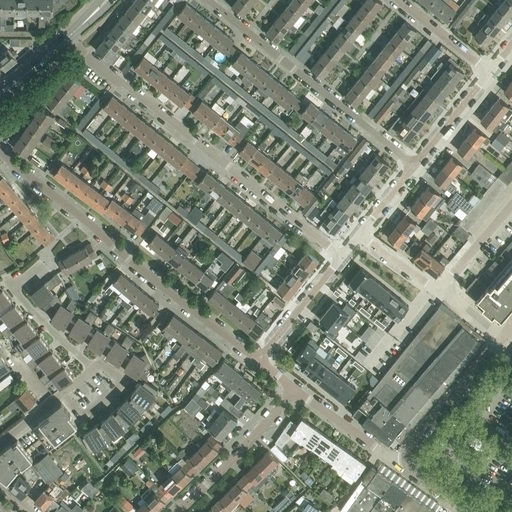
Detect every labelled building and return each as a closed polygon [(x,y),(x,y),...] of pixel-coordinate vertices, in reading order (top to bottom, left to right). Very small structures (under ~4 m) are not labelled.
[(14,13),(13,0),(0,0),(1,13),(1,22),(6,22),(6,13),(14,13)] [(26,13),(26,0),(13,0),(14,13),(26,13)] [(39,14),(39,0),(26,0),(26,13),(39,14)] [(39,0),(39,14),(39,26),(45,26),(45,14),(52,14),(52,10),(63,2),(68,8),(73,4),(70,0),(39,0)] [(153,4),(148,0),(134,0),(132,3),(145,13),(150,7),(156,12),(159,8),(153,3),(153,4)] [(243,15),(250,5),(243,0),(235,0),(231,6),(243,15)] [(299,14),(307,4),(301,0),(291,0),(288,5),(299,14)] [(337,13),(344,3),(340,0),(333,9),(337,13)] [(378,0),(359,0),(363,3),(375,12),(382,3),(378,0)] [(437,13),(445,2),(446,0),(431,0),(427,5),(437,13)] [(473,4),(473,3),(470,0),(462,9),(470,16),(477,7),(473,4)] [(508,16),(511,11),(511,3),(507,0),(502,0),(497,7),(508,16)] [(186,22),(196,10),(186,2),(177,14),(186,22)] [(456,10),(445,2),(437,13),(447,21),(456,10)] [(145,13),(132,3),(125,12),(138,22),(145,13)] [(367,22),(375,12),(363,3),(355,12),(367,22)] [(323,17),(330,7),(326,4),(319,14),(323,17)] [(169,17),(177,8),(173,5),(165,14),(169,17)] [(292,23),(299,14),(288,5),(281,14),(292,23)] [(501,25),(508,16),(497,7),(490,16),(501,25)] [(333,9),(325,19),(329,22),(337,13),(333,9)] [(470,16),(462,9),(451,24),(455,27),(466,13),(470,16)] [(196,29),(205,18),(196,10),(186,22),(196,29)] [(138,22),(125,12),(118,21),(131,32),(131,31),(138,22)] [(359,31),(367,22),(355,12),(348,22),(359,31)] [(493,35),(501,25),(490,16),(485,13),(478,22),(482,26),(493,35)] [(162,26),(169,17),(165,14),(158,23),(162,26)] [(298,27),(292,23),(281,14),(273,23),(284,32),(289,27),(294,31),(298,27)] [(315,26),(323,17),(319,14),(311,23),(315,26)] [(205,37),(214,25),(205,18),(196,29),(205,37)] [(321,31),(329,22),(325,19),(317,28),(321,31)] [(131,32),(118,21),(110,31),(128,45),(136,35),(131,31),(131,32)] [(405,21),(397,30),(408,39),(413,34),(418,38),(421,34),(405,21)] [(352,40),(359,31),(348,22),(340,31),(352,40)] [(155,36),(162,26),(158,23),(151,32),(155,36)] [(277,42),(284,32),(273,23),(265,33),(277,42)] [(308,35),(315,26),(311,23),(304,32),(308,35)] [(215,44),(224,33),(214,25),(205,37),(215,44)] [(163,31),(172,38),(176,34),(167,26),(163,31)] [(485,45),(493,35),(482,26),(474,36),(485,45)] [(314,41),(321,31),(317,28),(310,37),(314,41)] [(401,49),(408,39),(397,30),(390,40),(401,49)] [(128,45),(110,31),(103,40),(116,51),(116,50),(121,44),(125,48),(128,45)] [(344,50),(352,40),(340,31),(333,41),(344,50)] [(147,45),(155,36),(151,32),(144,42),(147,45)] [(300,45),(308,35),(304,32),(296,42),(300,45)] [(158,37),(167,44),(170,40),(162,33),(158,37)] [(233,40),(224,33),(215,44),(229,56),(235,48),(230,45),(233,40)] [(186,42),(176,34),(172,38),(182,46),(186,42)] [(302,47),(306,50),(314,41),(310,37),(302,47)] [(428,39),(420,49),(424,52),(432,42),(428,39)] [(116,51),(103,40),(95,50),(113,64),(119,56),(121,53),(116,50),(116,51)] [(180,48),(170,40),(167,44),(176,52),(180,48)] [(401,49),(390,40),(382,49),(393,58),(394,57),(398,61),(403,56),(398,52),(401,49)] [(337,59),(344,50),(333,41),(325,50),(337,59)] [(140,55),(147,45),(144,42),(136,51),(140,55)] [(195,49),(186,42),(182,46),(192,53),(195,49)] [(292,55),(300,45),(296,42),(288,51),(292,55)] [(434,44),(424,56),(432,63),(442,51),(434,44)] [(306,50),(302,47),(295,56),(303,64),(312,54),(306,50)] [(189,55),(180,48),(176,52),(186,59),(189,55)] [(241,71),(250,59),(241,51),(240,52),(235,48),(229,56),(234,60),(231,63),(241,71)] [(17,60),(16,59),(8,49),(2,54),(0,51),(0,62),(5,69),(17,60)] [(205,57),(195,49),(192,53),(201,61),(205,57)] [(386,67),(393,58),(382,49),(375,58),(386,67)] [(417,61),(424,52),(420,49),(413,58),(417,61)] [(329,68),(337,59),(325,50),(318,59),(329,68)] [(132,65),(140,55),(136,51),(128,61),(132,65)] [(199,63),(189,55),(186,59),(196,67),(199,63)] [(143,75),(153,63),(143,56),(134,67),(134,68),(134,67),(140,72),(139,72),(143,75)] [(424,72),(432,63),(424,56),(416,66),(421,70),(424,72)] [(219,69),(205,57),(201,61),(216,73),(219,69)] [(437,67),(443,72),(455,82),(455,81),(463,71),(458,67),(457,66),(458,64),(450,57),(445,63),(441,61),(437,67)] [(378,77),(386,67),(375,58),(367,68),(378,77)] [(409,70),(417,61),(413,58),(405,67),(409,70)] [(250,78),(259,66),(250,59),(241,71),(245,74),(241,79),(246,84),(250,78)] [(322,78),(329,68),(318,59),(310,69),(322,78)] [(153,83),(162,71),(165,67),(156,60),(153,64),(153,63),(143,75),(144,75),(149,79),(149,80),(153,83)] [(125,73),(132,65),(128,61),(121,70),(125,73)] [(208,71),(199,63),(196,67),(206,75),(208,71)] [(259,86),(269,74),(259,66),(250,78),(259,86)] [(413,80),(421,70),(416,66),(408,76),(413,80)] [(402,80),(409,70),(405,67),(398,77),(402,80)] [(383,81),(378,77),(367,68),(360,77),(371,86),(376,90),(383,81)] [(233,80),(219,69),(216,73),(229,84),(233,80)] [(162,90),(171,78),(162,71),(153,83),(153,82),(159,87),(158,87),(162,90)] [(455,82),(443,72),(435,81),(447,91),(448,91),(447,91),(455,81),(455,82)] [(73,93),(81,83),(69,73),(68,74),(69,74),(64,79),(61,83),(73,93)] [(269,93),(278,81),(269,74),(259,86),(260,86),(257,89),(266,97),(269,93)] [(405,89),(413,80),(408,76),(401,86),(405,89)] [(363,95),(371,86),(360,77),(352,86),(363,95)] [(394,89),(402,80),(398,77),(390,86),(394,89)] [(171,98),(181,86),(171,78),(162,90),(163,90),(168,94),(167,94),(171,98)] [(217,90),(221,94),(225,90),(224,90),(228,86),(218,78),(215,82),(220,87),(217,90)] [(511,79),(503,91),(511,97),(511,79)] [(242,87),(233,80),(229,84),(239,91),(242,87)] [(279,101),(288,89),(278,81),(269,93),(279,101)] [(447,92),(447,91),(435,81),(427,91),(440,101),(439,100),(447,91),(447,92)] [(73,93),(61,83),(57,89),(56,88),(53,92),(53,93),(65,102),(73,93)] [(182,103),(190,94),(181,86),(171,98),(172,98),(172,97),(177,102),(181,105),(182,103)] [(237,94),(228,86),(224,90),(225,90),(234,98),(237,94)] [(356,105),(363,95),(352,86),(344,96),(356,105)] [(387,98),(394,89),(390,86),(383,95),(387,98)] [(398,99),(405,89),(401,86),(393,95),(398,99)] [(252,95),(242,87),(239,91),(249,99),(251,96),(252,95)] [(295,109),(301,101),(296,98),(297,97),(288,89),(279,101),(288,108),(291,105),(295,109)] [(439,101),(440,101),(427,91),(420,101),(432,111),(432,110),(431,110),(439,101)] [(95,103),(91,108),(95,111),(103,101),(92,92),(87,97),(95,103)] [(57,111),(65,102),(53,93),(49,98),(45,102),(57,111)] [(112,114),(122,102),(118,99),(118,100),(112,95),(113,95),(112,94),(103,107),(112,114)] [(187,107),(195,98),(190,94),(182,103),(187,107)] [(234,98),(243,105),(246,101),(237,94),(234,98)] [(261,103),(252,95),(251,96),(249,99),(258,107),(261,103)] [(379,108),(387,98),(383,95),(375,105),(379,108)] [(390,109),(398,99),(393,95),(385,105),(390,109)] [(498,97),(489,109),(505,121),(506,120),(508,122),(511,117),(511,108),(509,106),(498,97)] [(192,111),(200,101),(195,98),(187,107),(192,111)] [(202,119),(211,107),(202,99),(200,101),(192,111),(196,114),(202,118),(201,119),(202,119)] [(246,101),(243,105),(249,110),(252,106),(246,101)] [(309,120),(319,108),(309,101),(306,105),(301,101),(295,109),(309,120)] [(432,111),(420,101),(413,109),(412,110),(424,120),(431,111),(432,111)] [(121,122),(131,110),(127,107),(122,103),(122,102),(112,114),(121,122)] [(271,111),(261,103),(258,107),(268,115),(271,111)] [(371,118),(379,108),(375,105),(367,115),(371,118)] [(378,123),(390,109),(385,105),(374,119),(378,123)] [(54,115),(41,106),(34,117),(47,126),(54,115)] [(424,121),(424,120),(412,110),(413,109),(409,106),(403,113),(402,112),(399,116),(404,120),(416,130),(416,129),(423,120),(424,121)] [(211,126),(221,114),(211,107),(202,119),(205,122),(206,121),(211,126)] [(87,120),(95,111),(91,108),(83,117),(87,120)] [(252,112),(257,117),(260,113),(255,108),(252,112)] [(318,127),(328,116),(319,108),(309,120),(315,125),(312,129),(316,132),(319,128),(318,127)] [(505,121),(489,109),(480,120),(491,128),(496,132),(500,127),(503,129),(508,123),(505,121)] [(131,129),(140,117),(137,114),(136,115),(131,110),(121,122),(127,126),(123,130),(128,134),(131,129)] [(81,132),(91,140),(94,136),(88,131),(103,113),(99,111),(85,129),(85,128),(81,132)] [(285,122),(271,111),(268,115),(281,125),(285,122)] [(260,113),(257,117),(262,121),(263,121),(266,117),(260,113)] [(220,134),(230,122),(221,114),(211,126),(217,130),(216,131),(220,134)] [(328,135),(338,124),(328,116),(318,127),(319,128),(328,135)] [(416,130),(404,120),(399,116),(387,130),(393,135),(397,131),(401,134),(401,135),(402,136),(403,135),(408,140),(416,130)] [(39,136),(47,126),(34,117),(27,127),(39,136)] [(64,127),(67,122),(60,117),(57,121),(64,127)] [(79,130),(87,120),(83,117),(75,127),(79,130)] [(140,137),(150,125),(146,122),(140,118),(141,117),(140,117),(131,129),(140,137)] [(230,142),(238,132),(243,136),(249,127),(240,120),(235,126),(230,122),(220,134),(221,134),(226,138),(230,142)] [(275,124),(270,120),(266,124),(272,129),(275,124)] [(299,133),(285,122),(281,125),(296,137),(299,133)] [(269,132),(278,140),(281,137),(281,136),(285,132),(275,124),(272,129),(269,132)] [(337,143),(347,131),(338,124),(328,135),(337,143)] [(149,144),(159,132),(155,129),(155,130),(150,125),(140,137),(149,144)] [(475,126),(466,138),(476,146),(481,140),(487,144),(490,139),(485,135),(486,135),(475,126)] [(32,146),(39,136),(27,127),(20,137),(32,146)] [(305,144),(311,137),(301,130),(299,133),(296,137),(305,144)] [(344,155),(357,139),(347,131),(337,143),(338,143),(335,148),(344,155)] [(501,131),(496,138),(505,145),(510,149),(511,146),(511,141),(509,139),(510,139),(501,131)] [(159,152),(168,140),(165,137),(164,137),(159,133),(159,132),(149,144),(159,152)] [(235,145),(243,136),(238,132),(230,142),(235,145)] [(285,132),(281,137),(290,144),(293,140),(293,139),(285,132)] [(48,135),(44,139),(51,145),(52,143),(61,149),(63,145),(48,135)] [(103,143),(94,136),(91,140),(100,147),(103,143)] [(239,149),(247,139),(243,136),(235,145),(239,149)] [(25,156),(32,146),(20,137),(13,147),(25,156)] [(311,138),(311,137),(305,144),(315,152),(318,148),(309,141),(311,138)] [(364,138),(353,152),(358,156),(369,141),(364,138)] [(472,152),(476,146),(466,138),(457,149),(467,158),(468,157),(472,161),(477,156),(472,152)] [(505,145),(496,138),(491,144),(500,151),(505,145)] [(51,145),(44,139),(42,143),(49,148),(51,145)] [(247,159),(257,147),(247,139),(239,149),(238,151),(242,154),(248,158),(247,159)] [(168,159),(178,147),(174,144),(174,145),(168,140),(169,140),(168,140),(159,152),(168,159)] [(294,140),(291,144),(300,151),(303,147),(294,140)] [(257,166),(266,155),(267,155),(268,153),(262,149),(266,145),(261,141),(261,142),(257,147),(247,159),(251,162),(252,161),(257,166)] [(112,151),(103,143),(100,147),(109,155),(112,151)] [(186,157),(187,155),(183,152),(178,148),(178,147),(168,159),(178,167),(186,157)] [(313,155),(303,147),(300,151),(310,159),(313,155)] [(327,156),(318,148),(315,152),(324,159),(327,156)] [(122,159),(112,151),(109,155),(119,162),(122,159)] [(373,151),(365,162),(368,164),(380,174),(381,174),(381,173),(388,164),(383,160),(384,159),(382,158),(373,151)] [(352,163),(358,156),(353,152),(347,159),(345,162),(349,165),(351,162),(352,163)] [(30,160),(37,166),(42,159),(34,153),(32,156),(30,160)] [(328,156),(327,156),(324,159),(333,167),(336,163),(334,161),(336,159),(332,156),(329,154),(328,156)] [(266,174),(276,162),(267,155),(266,155),(257,166),(261,169),(266,173),(266,174)] [(310,159),(319,166),(322,162),(313,155),(310,159)] [(452,156),(443,167),(453,175),(458,169),(463,173),(467,168),(462,164),(452,156)] [(183,171),(191,161),(186,157),(178,167),(183,171)] [(131,166),(122,159),(119,162),(128,170),(131,166)] [(187,175),(196,165),(191,161),(183,171),(187,175)] [(275,182),(285,170),(276,162),(266,174),(270,177),(276,181),(275,181),(275,182)] [(328,174),(331,170),(322,162),(319,166),(328,174)] [(347,167),(349,165),(345,162),(343,164),(337,171),(343,175),(348,168),(347,167)] [(63,182),(71,171),(61,163),(58,168),(53,165),(49,170),(54,174),(53,174),(63,182)] [(479,163),(475,169),(492,183),(494,181),(497,177),(479,163)] [(84,164),(80,170),(85,173),(89,167),(84,164)] [(373,183),(380,174),(368,164),(361,174),(373,184),(373,183)] [(192,179),(200,169),(196,165),(187,175),(192,179)] [(141,174),(131,166),(128,170),(138,178),(141,174)] [(94,171),(89,167),(85,173),(90,177),(94,171)] [(448,181),(453,175),(443,167),(434,178),(444,186),(449,190),(450,189),(453,192),(456,187),(448,181)] [(511,178),(511,172),(505,167),(502,172),(511,180),(511,178)] [(197,183),(205,172),(200,169),(192,179),(197,183)] [(492,183),(475,169),(470,174),(488,188),(490,186),(492,183)] [(285,189),(294,177),(285,170),(275,182),(279,185),(280,184),(285,188),(285,189)] [(73,189),(80,178),(71,171),(63,182),(73,189)] [(206,191),(216,178),(210,174),(211,174),(207,171),(205,172),(197,183),(206,191)] [(294,197),(307,180),(308,179),(299,172),(295,177),(294,177),(285,189),(289,192),(294,196),(294,197)] [(511,180),(502,172),(497,177),(507,184),(507,185),(511,180)] [(11,186),(0,173),(0,192),(1,194),(11,186)] [(333,173),(328,179),(333,183),(338,177),(333,173)] [(150,181),(141,174),(138,178),(147,185),(150,181)] [(365,193),(373,184),(361,174),(353,184),(365,193),(365,194),(366,193),(365,193)] [(503,189),(507,184),(497,177),(494,181),(503,189)] [(82,196),(90,185),(80,178),(73,189),(82,196)] [(216,198),(226,186),(225,185),(225,186),(220,182),(220,181),(216,178),(206,191),(216,198)] [(328,189),(333,183),(328,179),(323,185),(328,189)] [(304,204),(313,192),(307,188),(311,183),(307,180),(294,197),(298,200),(298,199),(304,203),(303,204),(304,204)] [(160,189),(150,181),(147,185),(157,193),(160,189)] [(494,181),(492,183),(490,186),(499,194),(503,189),(494,181)] [(113,186),(108,182),(105,186),(109,190),(113,186)] [(357,202),(365,193),(353,184),(345,193),(357,203),(358,203),(357,202)] [(92,203),(100,193),(90,185),(82,196),(92,203)] [(419,196),(435,208),(436,209),(445,198),(439,193),(428,185),(419,196)] [(19,195),(11,186),(1,194),(0,194),(0,202),(1,203),(6,200),(9,203),(19,195)] [(225,206),(235,193),(234,193),(229,189),(230,189),(226,186),(216,198),(225,206)] [(499,194),(490,186),(488,188),(486,190),(495,198),(499,194)] [(491,203),(495,198),(486,190),(482,195),(491,203)] [(318,191),(312,199),(317,202),(322,195),(318,191)] [(468,211),(470,209),(474,204),(469,200),(468,201),(465,199),(466,199),(457,191),(452,197),(461,204),(461,205),(468,211)] [(125,200),(129,195),(125,192),(121,197),(125,200)] [(103,209),(110,200),(100,193),(92,203),(102,211),(104,209),(103,209)] [(130,195),(129,195),(125,200),(130,203),(135,196),(131,193),(130,195)] [(234,213),(244,201),(244,200),(244,201),(238,197),(239,196),(235,193),(225,206),(234,213)] [(350,212),(357,203),(345,193),(337,203),(349,213),(350,213),(350,212)] [(27,204),(19,195),(9,203),(17,213),(27,204)] [(491,203),(482,195),(478,200),(487,208),(491,203)] [(156,213),(163,203),(153,196),(146,206),(156,213)] [(435,208),(430,204),(419,196),(410,207),(421,216),(421,215),(426,220),(435,208)] [(113,216),(121,205),(111,197),(110,200),(103,209),(104,209),(113,216)] [(446,204),(455,211),(460,205),(451,197),(446,204)] [(306,215),(317,202),(312,199),(302,212),(306,215)] [(487,208),(478,200),(474,204),(483,212),(487,208)] [(244,221),(254,208),(253,208),(248,204),(244,201),(234,213),(244,221)] [(342,222),(349,213),(337,203),(330,212),(330,213),(342,222),(342,223),(342,222)] [(25,222),(35,214),(27,204),(17,213),(25,222)] [(483,212),(474,204),(470,209),(479,217),(483,212)] [(123,223),(131,212),(121,205),(113,216),(123,223)] [(176,209),(186,216),(190,210),(189,210),(188,212),(179,205),(176,209)] [(167,206),(159,216),(164,220),(167,216),(172,210),(167,206)] [(139,235),(155,215),(148,210),(144,215),(135,207),(131,212),(123,223),(133,231),(134,230),(139,235)] [(253,228),(263,216),(257,212),(258,211),(254,208),(244,221),(253,228)] [(334,232),(342,222),(330,213),(330,212),(325,208),(320,213),(326,217),(322,222),(327,227),(328,228),(329,228),(334,232)] [(479,217),(470,209),(468,211),(466,214),(475,221),(479,217)] [(200,218),(190,210),(186,216),(195,224),(198,220),(200,218)] [(450,211),(445,215),(452,223),(456,219),(450,211)] [(33,231),(43,223),(35,214),(25,222),(33,231)] [(405,214),(396,225),(407,234),(411,228),(417,231),(420,226),(415,223),(416,222),(405,214)] [(475,221),(466,214),(462,218),(471,226),(475,221)] [(262,236),(273,223),(272,223),(267,219),(263,216),(253,228),(249,233),(253,237),(258,232),(262,236)] [(200,218),(198,220),(195,224),(205,232),(208,228),(198,220),(200,218)] [(430,218),(425,224),(432,230),(433,228),(436,230),(439,225),(430,218)] [(471,226),(462,218),(458,223),(459,224),(467,231),(471,226)] [(45,245),(55,237),(43,223),(33,231),(45,245)] [(269,247),(282,231),(281,231),(276,227),(276,226),(273,223),(262,236),(260,239),(269,247)] [(432,230),(425,224),(421,229),(428,235),(432,230)] [(470,233),(467,231),(459,224),(452,232),(463,241),(470,233)] [(402,239),(407,234),(396,225),(387,237),(403,249),(407,243),(402,239)] [(189,251),(183,247),(196,230),(192,226),(182,239),(178,244),(175,248),(167,258),(177,265),(184,256),(185,256),(189,251)] [(12,228),(6,231),(11,239),(17,236),(12,228)] [(217,235),(208,228),(205,232),(214,239),(217,235)] [(153,235),(149,232),(144,239),(148,242),(148,243),(157,250),(165,240),(155,232),(153,235)] [(4,243),(10,241),(6,233),(0,235),(4,243)] [(284,233),(277,242),(281,245),(288,236),(284,233)] [(226,243),(217,235),(214,239),(223,247),(226,243)] [(175,248),(165,240),(157,250),(167,258),(175,248)] [(406,251),(411,256),(420,244),(415,240),(406,251)] [(273,255),(281,245),(277,242),(269,252),(273,255)] [(425,267),(433,256),(427,251),(431,246),(426,242),(422,247),(413,258),(425,267)] [(98,255),(91,243),(74,252),(81,264),(92,258),(98,255)] [(236,250),(226,243),(223,247),(233,254),(236,250)] [(221,265),(226,269),(234,260),(222,250),(217,256),(224,262),(221,265)] [(245,258),(236,250),(233,254),(242,262),(245,258),(251,250),(245,258)] [(251,250),(245,258),(242,262),(251,269),(254,265),(261,257),(251,250)] [(319,260),(306,250),(299,260),(310,270),(311,270),(314,266),(313,266),(318,260),(318,261),(319,260)] [(70,270),(81,264),(74,252),(58,262),(65,274),(70,271),(70,270)] [(266,264),(273,255),(269,252),(262,261),(266,264)] [(186,273),(194,263),(185,256),(184,256),(177,265),(186,273)] [(449,260),(443,256),(439,261),(433,256),(425,267),(436,276),(449,260)] [(306,275),(310,270),(299,260),(291,270),(303,279),(306,275)] [(262,269),(266,264),(262,261),(254,271),(258,274),(265,279),(268,275),(262,269)] [(511,261),(494,283),(490,288),(487,286),(476,276),(475,277),(469,284),(465,288),(477,298),(484,304),(481,307),(492,316),(494,313),(501,319),(511,306),(511,261)] [(224,278),(230,283),(243,268),(235,262),(223,277),(224,278)] [(196,281),(204,271),(194,263),(186,273),(196,281)] [(361,267),(347,285),(354,291),(356,292),(359,289),(358,288),(370,274),(361,267)] [(120,273),(116,269),(111,275),(115,279),(113,282),(122,290),(130,280),(121,272),(120,273)] [(298,284),(303,279),(291,270),(284,279),(296,288),(299,285),(298,284)] [(206,289),(214,279),(204,271),(196,281),(206,289)] [(58,283),(59,283),(62,281),(57,272),(31,293),(41,305),(49,298),(53,303),(59,297),(55,293),(53,294),(50,290),(58,283)] [(370,274),(358,288),(359,289),(366,294),(377,280),(370,274)] [(218,306),(226,296),(226,297),(234,286),(230,283),(224,278),(217,287),(208,298),(218,306)] [(296,289),(296,288),(284,279),(276,288),(288,298),(291,294),(295,288),(296,289)] [(132,298),(140,288),(130,280),(122,290),(132,298)] [(377,280),(366,294),(373,300),(385,286),(377,280)] [(263,294),(267,283),(261,281),(256,292),(263,294)] [(72,298),(78,303),(81,300),(73,284),(66,288),(72,298)] [(0,306),(11,299),(3,289),(0,285),(0,306)] [(105,290),(109,294),(113,289),(109,285),(105,290)] [(385,286),(373,300),(381,306),(392,292),(385,286)] [(141,306),(149,296),(140,288),(132,298),(141,306)] [(392,292),(381,306),(388,312),(400,298),(392,292)] [(276,295),(271,300),(280,308),(285,302),(276,295)] [(155,309),(159,304),(149,296),(141,306),(151,314),(151,313),(155,317),(159,312),(155,309)] [(235,304),(226,297),(226,296),(218,306),(227,314),(235,304)] [(64,326),(73,313),(79,303),(78,303),(72,298),(71,299),(66,308),(61,304),(63,302),(59,297),(53,303),(58,308),(51,318),(64,326)] [(120,303),(124,307),(128,301),(124,298),(120,303)] [(388,312),(386,314),(396,321),(408,305),(400,298),(388,312)] [(23,314),(15,304),(11,299),(0,306),(0,316),(2,315),(9,325),(23,314)] [(132,305),(128,301),(124,307),(128,310),(132,305)] [(326,310),(343,323),(343,324),(345,325),(356,311),(346,303),(342,308),(333,301),(326,310)] [(384,384),(375,394),(412,426),(424,412),(426,409),(432,402),(436,398),(448,384),(450,382),(456,375),(459,371),(471,357),(485,341),(485,338),(481,335),(465,322),(447,306),(442,302),(441,302),(441,303),(438,306),(438,307),(436,310),(435,310),(435,311),(432,314),(429,318),(426,322),(425,322),(426,322),(425,323),(423,326),(422,326),(420,330),(419,330),(417,334),(416,334),(414,338),(413,338),(410,342),(410,341),(410,342),(407,346),(407,345),(407,346),(404,349),(403,350),(404,350),(401,353),(400,354),(398,357),(397,358),(395,361),(394,361),(394,362),(391,365),(391,366),(388,369),(387,370),(388,370),(385,373),(384,374),(382,377),(381,378),(379,381),(384,384)] [(237,322),(245,312),(235,304),(227,314),(237,322)] [(82,338),(91,325),(97,315),(90,310),(90,311),(84,320),(79,316),(79,317),(73,313),(64,326),(82,338)] [(326,310),(319,319),(328,326),(323,331),(334,339),(338,333),(337,332),(339,328),(343,324),(343,323),(326,310)] [(172,315),(167,311),(159,322),(164,326),(161,330),(171,338),(174,334),(183,322),(173,314),(172,315)] [(256,337),(264,328),(268,322),(263,318),(266,314),(261,311),(258,316),(255,320),(247,330),(256,337)] [(247,330),(255,320),(245,312),(237,322),(247,330)] [(36,330),(28,320),(23,314),(9,325),(2,331),(7,337),(14,331),(22,340),(22,341),(36,330)] [(193,329),(183,322),(174,334),(183,341),(193,329)] [(100,351),(109,337),(116,328),(108,323),(102,332),(97,329),(91,325),(82,338),(100,351)] [(369,326),(365,330),(371,334),(374,330),(369,326)] [(190,353),(203,336),(193,329),(183,341),(180,345),(176,350),(175,352),(180,356),(185,349),(190,353)] [(48,346),(40,336),(36,330),(22,341),(22,340),(14,346),(19,353),(27,347),(34,356),(48,346)] [(119,363),(128,349),(134,340),(127,335),(126,335),(120,344),(115,341),(109,337),(100,351),(119,363)] [(203,356),(212,344),(203,336),(190,353),(195,357),(191,361),(196,365),(200,360),(203,356)] [(297,355),(296,355),(305,362),(315,350),(319,345),(315,342),(310,338),(297,355)] [(172,346),(176,350),(180,345),(175,341),(172,346)] [(222,351),(212,344),(203,356),(213,363),(222,351)] [(61,361),(53,351),(48,346),(34,356),(27,362),(32,368),(39,362),(46,372),(47,372),(61,361)] [(151,364),(146,353),(145,353),(139,357),(133,353),(128,349),(119,363),(137,375),(143,366),(148,370),(148,369),(151,364)] [(305,362),(301,367),(309,374),(324,356),(315,350),(305,362)] [(324,356),(309,374),(318,381),(331,365),(333,364),(324,356)] [(223,378),(233,367),(224,359),(214,371),(223,378)] [(205,364),(200,360),(196,365),(201,369),(205,364)] [(73,377),(65,367),(61,361),(47,372),(46,372),(39,377),(44,384),(52,378),(59,388),(73,377),(73,378),(73,377)] [(0,377),(10,370),(5,362),(0,365),(0,377)] [(331,365),(318,381),(327,388),(338,374),(340,372),(331,365)] [(149,370),(148,369),(148,370),(143,366),(137,375),(142,379),(136,387),(151,399),(155,393),(158,389),(146,381),(147,379),(147,377),(145,376),(149,370)] [(233,386),(242,375),(233,367),(223,378),(233,386)] [(338,374),(327,388),(335,394),(346,380),(338,374)] [(242,394),(252,382),(242,375),(233,386),(242,394)] [(346,380),(335,394),(344,401),(355,387),(346,380)] [(367,396),(371,400),(375,394),(384,384),(379,381),(378,381),(378,382),(375,385),(375,386),(367,396)] [(261,390),(252,382),(242,394),(252,402),(261,390)] [(210,384),(206,389),(207,390),(211,394),(215,388),(210,384)] [(203,395),(207,390),(206,389),(202,385),(196,393),(192,398),(197,401),(202,394),(203,395)] [(151,399),(136,387),(129,395),(144,407),(146,404),(147,404),(151,399)] [(221,393),(215,388),(211,394),(217,399),(215,401),(219,404),(220,403),(219,402),(223,398),(220,395),(221,393)] [(13,400),(24,411),(36,401),(25,389),(13,400)] [(371,400),(363,410),(392,435),(399,441),(412,426),(375,394),(371,400)] [(144,407),(129,395),(122,402),(136,416),(141,411),(144,407)] [(366,406),(371,400),(367,396),(359,406),(352,414),(356,418),(363,410),(366,406)] [(224,398),(223,398),(219,402),(220,403),(221,402),(225,405),(230,409),(234,404),(225,397),(224,398)] [(193,406),(197,401),(192,398),(185,407),(187,409),(190,405),(193,406)] [(49,448),(77,426),(77,425),(68,415),(70,413),(61,402),(47,412),(49,415),(48,415),(49,416),(49,415),(51,417),(46,421),(44,418),(33,428),(49,448)] [(136,416),(122,402),(115,410),(128,424),(131,421),(136,416)] [(169,404),(164,409),(168,412),(172,408),(169,404)] [(243,412),(234,404),(230,409),(239,417),(243,412)] [(237,419),(223,408),(220,412),(214,408),(210,413),(229,429),(237,419)] [(163,417),(168,412),(164,409),(160,413),(163,417)] [(128,424),(115,410),(107,416),(119,431),(125,427),(125,426),(128,424)] [(363,410),(356,418),(388,443),(387,441),(392,435),(363,410)] [(221,439),(229,429),(210,413),(207,417),(212,421),(208,427),(221,439)] [(119,431),(107,416),(99,422),(110,438),(114,435),(114,436),(119,431)] [(302,440),(312,425),(302,417),(297,424),(290,419),(275,442),(282,447),(290,435),(301,442),(302,441),(302,440)] [(149,420),(144,424),(148,428),(153,423),(149,420)] [(110,438),(99,422),(91,428),(101,444),(107,441),(106,440),(110,438)] [(144,432),(148,428),(144,424),(140,428),(144,432)] [(312,448),(323,433),(323,432),(323,433),(313,426),(313,425),(312,425),(302,440),(302,441),(302,440),(312,447),(312,448)] [(101,444),(91,428),(81,434),(82,434),(90,450),(95,448),(101,444)] [(323,455),(334,440),(333,440),(323,433),(312,448),(313,448),(323,455)] [(222,445),(212,435),(199,448),(208,458),(222,445)] [(132,437),(127,441),(131,445),(135,440),(132,437)] [(17,472),(33,459),(17,440),(13,444),(11,442),(0,450),(0,478),(7,484),(17,472)] [(334,463),(344,448),(334,441),(334,440),(323,455),(324,455),(334,462),(333,463),(334,463)] [(122,453),(131,445),(127,441),(119,450),(122,453)] [(270,448),(279,457),(284,453),(275,444),(270,448)] [(140,446),(132,454),(137,458),(145,450),(140,446)] [(195,471),(208,458),(199,448),(190,457),(189,456),(185,461),(195,471)] [(344,470),(355,455),(344,448),(345,448),(344,448),(334,463),(344,470)] [(278,461),(268,450),(255,464),(264,474),(265,475),(268,478),(277,469),(274,466),(278,461)] [(33,483),(32,483),(40,473),(48,483),(62,472),(47,453),(33,464),(32,463),(19,475),(9,486),(21,496),(33,483)] [(288,457),(284,453),(279,457),(283,462),(288,457)] [(114,454),(110,459),(113,462),(118,458),(114,454)] [(355,478),(366,463),(365,463),(358,458),(355,456),(355,455),(344,470),(345,470),(355,477),(355,478)] [(195,471),(185,461),(181,457),(177,461),(168,470),(173,474),(182,484),(195,471)] [(137,468),(128,459),(121,466),(130,475),(137,468)] [(265,475),(264,474),(255,464),(241,477),(253,489),(255,490),(263,482),(261,479),(265,475)] [(368,511),(392,479),(391,479),(377,469),(377,468),(376,470),(371,466),(340,509),(341,510),(340,510),(342,511),(368,511)] [(65,471),(60,476),(62,478),(64,480),(69,475),(65,471)] [(300,475),(305,479),(308,476),(304,471),(300,475)] [(169,497),(182,484),(173,474),(164,484),(163,483),(159,487),(169,497)] [(47,511),(56,499),(53,497),(54,497),(53,497),(56,493),(52,490),(54,487),(54,488),(57,484),(60,486),(65,480),(62,478),(60,476),(59,476),(54,482),(53,481),(50,484),(49,483),(34,501),(43,509),(44,508),(47,511)] [(313,481),(308,476),(305,479),(310,484),(313,481)] [(249,493),(253,489),(241,477),(228,490),(240,501),(244,506),(254,497),(249,493)] [(93,497),(99,489),(95,485),(94,486),(87,478),(79,485),(83,489),(87,484),(93,489),(89,494),(93,497)] [(149,488),(155,482),(151,479),(146,484),(149,488)] [(392,511),(407,490),(407,489),(407,490),(392,479),(368,511),(392,511)] [(330,493),(336,483),(331,481),(325,490),(330,493)] [(155,510),(169,497),(159,487),(154,491),(155,491),(146,500),(155,510)] [(230,511),(240,501),(228,490),(215,503),(223,511),(226,511),(229,510),(230,511)] [(413,511),(422,500),(421,500),(407,490),(408,490),(407,490),(392,511),(413,511)] [(335,497),(328,493),(326,497),(332,501),(335,497)] [(71,511),(73,510),(61,500),(51,511),(71,511)] [(129,510),(133,505),(128,500),(123,504),(129,510)] [(153,511),(155,510),(146,500),(137,509),(136,508),(132,511),(153,511)] [(272,507),(276,511),(278,511),(286,506),(280,500),(272,507)] [(436,511),(437,511),(422,501),(422,500),(413,511),(436,511)] [(304,508),(310,511),(316,511),(319,508),(308,501),(304,508)] [(223,511),(215,503),(206,511),(223,511)]
